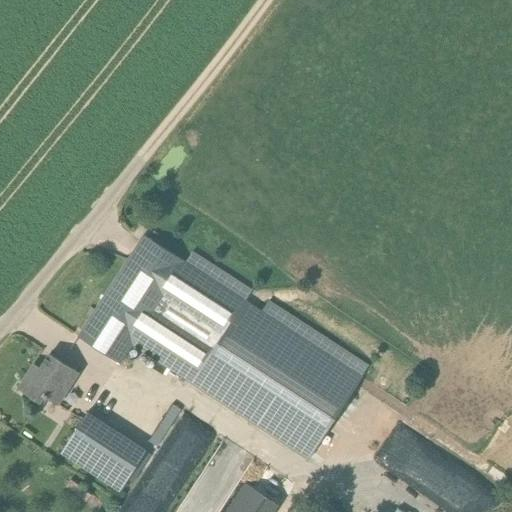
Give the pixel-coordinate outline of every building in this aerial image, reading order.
[(144,235),(132,253),(78,337),(120,365),(133,345),(192,384),(223,335),(209,325),(230,291),(144,235)] [(193,384),(288,446),(309,460),(310,458),(320,465),(324,459),(314,453),(326,435),(335,441),(339,435),(330,429),(338,417),(347,423),(351,417),(342,410),(343,408),(352,414),(356,408),(347,402),(359,385),(368,391),(372,385),(362,379),(364,377),(247,301),(193,384)] [(28,374),(18,389),(40,404),(44,397),(58,406),(79,373),(50,354),(34,378),(28,374)] [(147,452),(87,413),(61,453),(120,492),(147,452)] [(156,507),(166,511),(178,511),(218,435),(179,416),(135,501),(154,511),(156,507)] [(245,483),(226,511),(275,511),(280,506),(245,483)]
